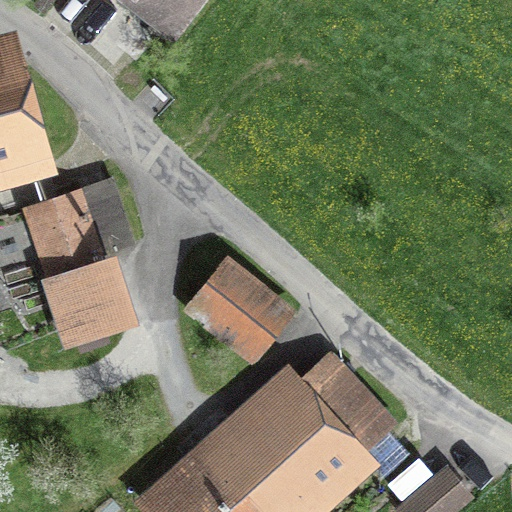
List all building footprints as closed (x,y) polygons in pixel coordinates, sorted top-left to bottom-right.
[(199,0),(142,0),(178,27),(199,0)] [(0,180),(26,173),(21,158),(31,155),(4,60),(0,61),(0,180)] [(112,181),(28,209),(70,337),(123,320),(101,254),(133,243),(112,181)] [(231,270),(201,307),(260,354),(290,317),(231,270)] [(294,511),(387,428),(326,361),(161,510),(163,511),(294,511)] [(448,471),(401,511),(400,511),(450,511),(470,496),(448,471)]
